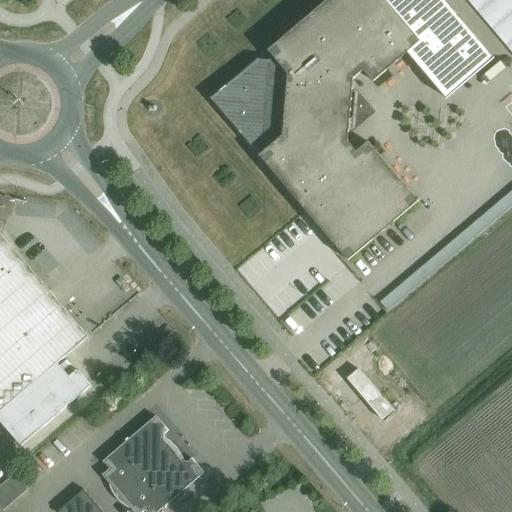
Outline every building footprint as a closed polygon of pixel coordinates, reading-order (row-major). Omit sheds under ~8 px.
[(494,59),(444,0),(328,0),(268,51),(273,57),(269,61),(257,60),(211,99),(250,146),(261,147),(265,151),(260,156),(348,261),(418,202),(368,143),(357,153),(348,142),(354,80),(364,71),(373,82),(408,53),(447,99),(494,59)] [(511,193),(380,299),(388,309),(511,206),(511,193)] [(70,377),(58,364),(89,337),(5,239),(0,238),(0,421),(21,446),(91,386),(78,370),(70,377)] [(359,367),(348,376),(383,417),(394,408),(359,367)] [(187,463),(184,462),(184,460),(181,454),(177,448),(172,444),(167,440),(164,438),(164,435),(169,431),(156,417),(103,462),(109,469),(102,475),(133,511),(145,511),(159,511),(204,473),(192,459),(187,463)] [(102,511),(84,490),(59,511),(60,511),(102,511)]
